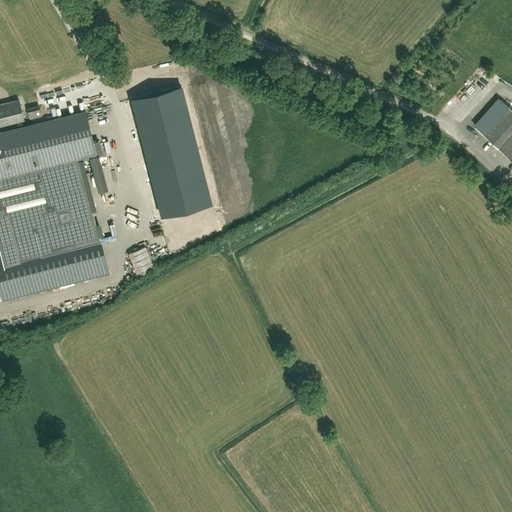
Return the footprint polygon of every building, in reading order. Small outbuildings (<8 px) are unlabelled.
[(133,98),(162,215),(211,203),(181,86),(133,98)] [(18,99),(0,103),(0,126),(24,120),(18,99)] [(30,118),(42,115),(39,105),(27,109),(30,118)] [(511,108),(511,109),(487,136),(511,158),(511,108)] [(93,141),(85,111),(0,132),(0,247),(2,257),(3,261),(0,261),(0,289),(3,300),(76,282),(67,246),(83,241),(99,238),(96,225),(92,211),(79,160),(83,159),(89,157),(96,156),(93,141)] [(126,137),(127,148),(139,147),(139,137),(126,137)] [(133,166),(143,165),(142,154),(132,155),(133,166)] [(138,275),(155,268),(145,246),(128,253),(138,275)]
